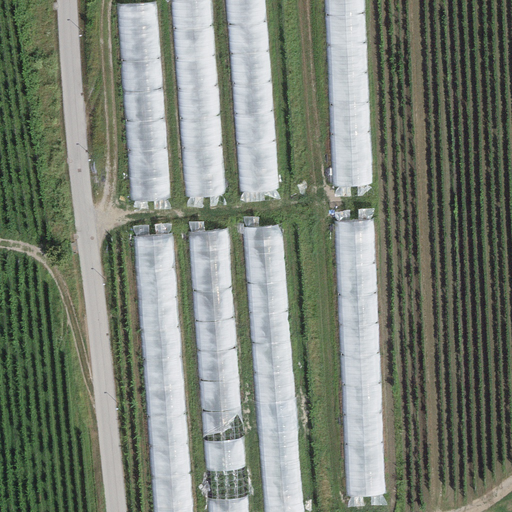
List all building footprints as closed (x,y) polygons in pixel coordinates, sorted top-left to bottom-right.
[(208,0),(167,0),(179,194),(220,191),(208,0)] [(264,0),(222,0),(236,194),(278,191),(264,0)] [(365,0),(320,0),(326,186),(370,185),(365,0)] [(153,7),(116,9),(130,202),(167,200),(153,7)] [(372,221),(329,223),(340,495),(383,493),(372,221)] [(301,511),(284,228),(238,231),(255,511),(301,511)] [(244,511),(225,232),(183,235),(202,511),(244,511)] [(192,511),(172,236),(131,239),(151,511),(192,511)]
